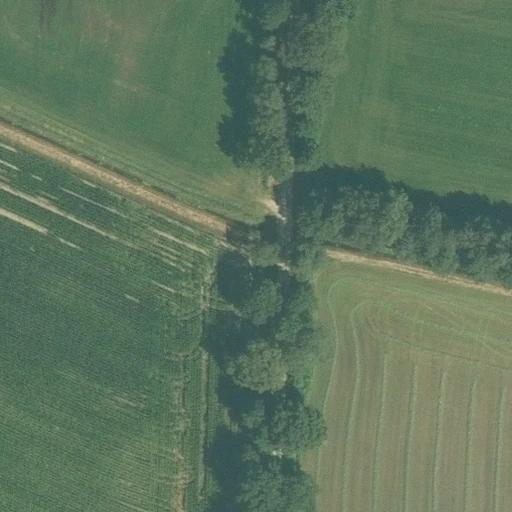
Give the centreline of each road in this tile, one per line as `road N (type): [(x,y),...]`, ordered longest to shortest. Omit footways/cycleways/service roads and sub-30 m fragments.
road 1 (track): [(285,262),(298,0)]
road 2 (track): [(272,511),(285,262)]
